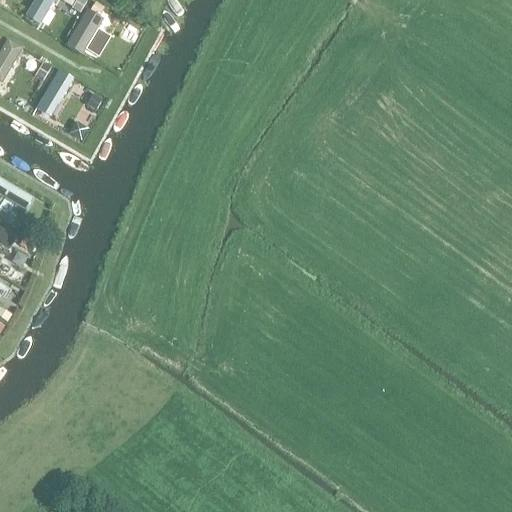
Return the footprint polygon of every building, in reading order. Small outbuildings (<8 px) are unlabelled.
[(40,0),(34,11),(45,17),(55,0),(40,0)] [(86,53),(103,16),(85,7),(67,45),(86,53)] [(0,92),(13,98),(33,50),(16,42),(0,79),(0,92)] [(69,111),(81,79),(64,72),(52,105),(69,111)] [(0,174),(0,192),(24,209),(33,197),(0,174)] [(0,241),(9,247),(17,235),(0,225),(0,241)]
